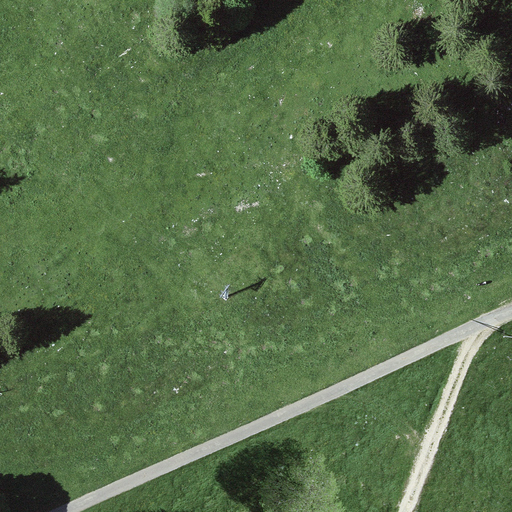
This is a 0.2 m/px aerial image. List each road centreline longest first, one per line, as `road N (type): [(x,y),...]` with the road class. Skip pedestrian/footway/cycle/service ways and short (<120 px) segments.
road 1 (unclassified): [(73,511),(511,312)]
road 2 (track): [(405,511),(485,324)]
